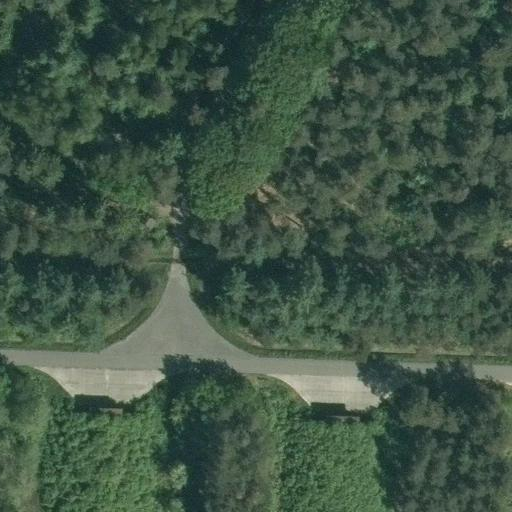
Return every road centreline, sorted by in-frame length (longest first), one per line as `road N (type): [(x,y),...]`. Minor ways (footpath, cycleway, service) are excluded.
road 1 (track): [(177,228),(511,227)]
road 2 (track): [(177,228),(0,223)]
